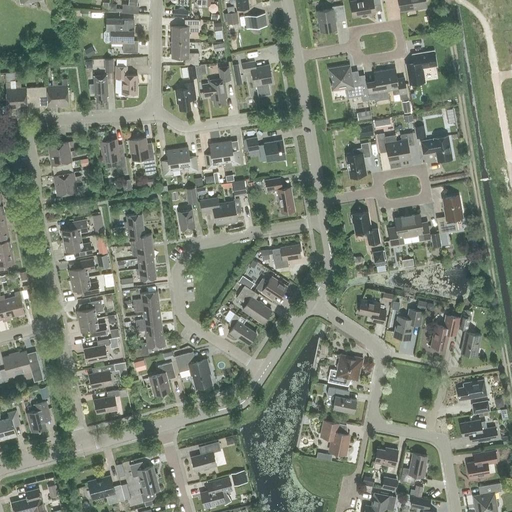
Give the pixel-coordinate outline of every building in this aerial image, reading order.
[(136,5),(136,0),(129,0),(129,5),(123,4),(122,12),(138,14),(138,5),(136,5)] [(235,0),(237,10),(249,8),(247,0),(235,0)] [(373,5),(381,4),(379,0),(357,0),(350,1),(353,17),(375,13),(373,5)] [(398,0),(401,11),(415,9),(415,10),(422,9),(422,7),(423,7),(422,0),(398,0)] [(345,20),(343,5),(332,7),(332,9),(317,11),(321,31),(335,29),(334,22),(345,20)] [(187,10),(174,9),(173,17),(187,18),(187,10)] [(237,12),(224,13),(225,21),(227,21),(227,24),(238,22),(237,12)] [(265,13),(245,16),(246,29),(267,26),(265,13)] [(106,19),(106,30),(104,32),(104,40),(105,43),(122,43),(122,53),(137,53),(138,41),(134,41),(134,30),(132,30),(132,27),(134,27),(134,19),(106,19)] [(172,26),(171,42),(188,42),(188,32),(198,32),(199,20),(185,20),(185,27),(172,26)] [(188,53),(188,42),(171,42),(171,58),(184,58),(184,65),(198,65),(198,53),(188,53)] [(223,43),(213,45),(214,51),(224,49),(223,43)] [(88,58),(95,54),(91,46),(84,50),(88,58)] [(421,68),(436,66),(434,51),(412,54),(414,67),(406,68),(409,84),(423,82),(421,68)] [(105,71),(113,71),(112,59),(104,59),(105,71)] [(270,94),(269,85),(272,84),(269,65),(255,67),(254,61),(241,63),(243,72),(251,71),(254,86),(256,86),(258,97),(270,94)] [(232,65),(235,77),(241,76),(238,64),(232,65)] [(187,66),(189,79),(197,78),(195,65),(187,66)] [(137,94),(137,75),(126,75),(126,67),(116,66),(115,78),(122,79),(122,94),(137,94)] [(346,98),(362,96),(363,101),(369,100),(365,81),(352,83),(349,66),(329,69),(332,89),(344,87),(346,98)] [(224,80),(230,80),(228,67),(219,68),(220,79),(208,81),(208,83),(202,84),(204,98),(210,97),(211,100),(213,100),(214,105),(225,103),(225,98),(226,98),(224,80)] [(395,69),(384,71),(388,89),(392,89),(393,95),(399,94),(400,100),(407,99),(404,76),(397,78),(395,69)] [(389,98),(389,96),(388,89),(384,71),(373,73),(375,80),(367,81),(370,99),(374,98),(375,101),(389,98)] [(5,82),(10,82),(10,80),(15,80),(15,77),(15,72),(5,72),(5,82)] [(94,76),(94,84),(89,84),(89,94),(94,93),(95,97),(96,97),(96,101),(106,100),(106,96),(108,96),(106,75),(94,76)] [(47,86),(48,106),(48,107),(59,106),(58,85),(57,79),(52,79),(52,85),(47,86)] [(62,79),(62,85),(58,85),(59,106),(69,106),(67,85),(67,79),(62,79)] [(15,82),(15,88),(17,109),(27,108),(27,107),(26,88),(26,87),(21,87),(20,81),(15,82)] [(17,109),(15,88),(11,88),(11,82),(10,82),(5,82),(6,88),(7,109),(17,109)] [(189,98),(195,97),(193,82),(182,84),(183,89),(175,90),(176,102),(178,103),(179,110),(191,108),(189,98)] [(47,86),(36,87),(38,107),(48,106),(47,86)] [(36,87),(26,88),(27,107),(38,107),(36,87)] [(370,110),(356,113),(358,120),(372,118),(370,110)] [(414,126),(416,138),(426,137),(424,125),(414,126)] [(396,142),(400,160),(410,158),(408,146),(414,145),(412,132),(400,135),(401,141),(396,142)] [(389,162),(400,160),(396,142),(395,134),(384,136),(384,133),(377,134),(380,153),(387,152),(389,162)] [(437,162),(452,159),(448,135),(433,138),(433,139),(430,140),(430,139),(420,141),(423,154),(435,152),(437,162)] [(257,137),(244,139),(246,150),(248,150),(248,151),(259,149),(257,137)] [(145,174),(156,172),(152,148),(146,149),(144,138),(130,140),(133,159),(143,157),(145,174)] [(49,155),(70,151),(69,147),(75,146),(74,140),(68,142),(68,141),(47,145),(49,155)] [(120,174),(127,173),(122,144),(116,145),(115,140),(101,142),(104,160),(105,169),(119,167),(120,174)] [(276,161),(285,159),(282,140),(264,143),(267,161),(276,160),(276,161)] [(231,141),(220,142),(223,162),(231,161),(232,166),(240,164),(238,150),(232,151),(231,141)] [(223,162),(220,142),(209,144),(210,154),(204,155),(207,169),(216,168),(215,164),(223,162)] [(363,157),(370,156),(368,142),(360,143),(361,148),(352,149),(353,155),(346,156),(347,162),(346,162),(347,168),(348,168),(350,177),(352,176),(352,177),(357,176),(357,175),(366,174),(363,157)] [(188,147),(177,149),(180,169),(188,168),(189,172),(197,171),(195,156),(189,157),(188,147)] [(180,169),(177,149),(166,150),(167,160),(161,161),(164,176),(173,174),(172,170),(180,169)] [(76,150),(70,151),(49,155),(51,165),(52,165),(71,162),(72,162),(71,156),(77,155),(76,150)] [(54,175),(73,172),(71,162),(52,165),(54,175)] [(74,171),(73,172),(54,175),(53,175),(55,186),(76,182),(82,181),(81,175),(75,177),(74,171)] [(205,177),(206,183),(215,182),(214,175),(205,177)] [(194,178),(195,185),(203,184),(202,177),(194,178)] [(267,191),(277,190),(281,213),(294,210),(290,187),(282,188),(280,177),(265,180),(267,191)] [(123,179),(125,188),(132,187),(131,178),(123,179)] [(244,179),(232,181),(234,196),(246,194),(244,179)] [(76,186),(76,182),(55,186),(57,195),(78,192),(77,191),(83,190),(82,185),(76,186)] [(186,188),(188,203),(197,202),(195,187),(186,188)] [(456,218),(462,217),(458,196),(443,198),(445,211),(444,211),(445,218),(437,220),(439,234),(458,230),(456,218)] [(226,222),(223,203),(219,204),(218,198),(199,201),(201,212),(213,210),(215,224),(226,222)] [(234,202),(223,203),(226,222),(237,220),(236,212),(241,211),(239,198),(233,199),(234,202)] [(181,230),(195,227),(192,210),(178,212),(181,230)] [(368,244),(380,242),(377,228),(371,229),(368,212),(352,215),(352,218),(351,218),(352,222),(353,222),(355,234),(366,232),(368,244)] [(94,214),(95,223),(102,222),(100,213),(94,214)] [(124,222),(124,225),(143,222),(142,213),(126,215),(127,222),(124,222)] [(420,214),(407,216),(410,235),(417,234),(418,241),(430,239),(428,226),(422,227),(420,214)] [(410,235),(407,216),(394,218),(396,231),(388,232),(391,246),(404,244),(403,236),(410,235)] [(63,241),(81,238),(80,232),(87,230),(85,220),(67,223),(68,229),(61,230),(63,241)] [(143,222),(124,225),(125,227),(127,227),(129,237),(135,236),(151,234),(144,235),(143,222)] [(0,242),(10,240),(8,228),(0,229),(0,242)] [(438,232),(430,233),(433,247),(441,245),(438,232)] [(130,241),(131,249),(153,246),(151,234),(135,236),(135,241),(130,241)] [(73,251),(74,257),(92,253),(90,242),(82,244),(81,238),(63,241),(65,252),(73,251)] [(0,253),(12,251),(10,240),(0,242),(0,253)] [(287,260),(301,257),(299,245),(280,248),(272,249),(275,268),(288,266),(287,260)] [(153,246),(131,249),(132,256),(137,255),(137,259),(153,257),(154,257),(153,246)] [(261,250),(262,260),(269,259),(268,249),(261,250)] [(372,252),(374,262),(385,260),(382,250),(372,252)] [(12,251),(0,253),(0,266),(14,264),(12,251)] [(101,265),(109,264),(107,252),(100,253),(101,265)] [(154,267),(153,257),(137,259),(139,269),(154,267)] [(69,269),(71,280),(89,277),(87,271),(95,269),(93,259),(81,261),(82,267),(69,269)] [(154,267),(139,269),(136,269),(137,274),(139,274),(140,281),(156,279),(154,267)] [(27,270),(20,270),(21,278),(28,278),(27,270)] [(249,280),(242,275),(239,281),(245,285),(249,280)] [(90,283),(89,277),(71,280),(73,291),(81,290),(82,296),(99,292),(97,281),(90,283)] [(271,277),(268,281),(262,278),(256,287),(262,291),(261,292),(271,299),(275,294),(280,297),(287,287),(271,277)] [(133,286),(133,278),(121,279),(122,287),(133,286)] [(263,323),(271,310),(255,300),(258,295),(244,285),(236,297),(246,304),(242,309),(263,323)] [(10,297),(15,316),(25,313),(20,295),(19,291),(14,293),(15,296),(10,297)] [(133,300),(134,306),(159,303),(157,291),(141,293),(141,299),(133,300)] [(393,295),(383,293),(382,299),(391,301),(393,295)] [(0,296),(6,321),(10,320),(9,317),(15,316),(10,297),(5,299),(4,295),(0,296)] [(77,311),(79,321),(97,318),(95,312),(103,311),(101,300),(89,302),(90,308),(77,311)] [(358,313),(373,316),(372,321),(383,323),(386,311),(378,309),(380,303),(361,300),(358,313)] [(418,300),(417,308),(425,309),(426,302),(418,300)] [(160,313),(159,303),(134,306),(134,311),(143,310),(143,315),(160,313)] [(427,303),(426,309),(433,311),(434,304),(427,303)] [(419,325),(422,312),(409,309),(407,319),(398,317),(394,336),(409,339),(412,324),(419,325)] [(462,309),(458,328),(467,330),(471,311),(462,309)] [(135,320),(136,326),(161,323),(160,313),(143,315),(144,319),(135,320)] [(251,340),(256,333),(237,321),(240,317),(234,313),(227,324),(232,328),(229,332),(242,341),(242,340),(250,345),(252,340),(251,340)] [(456,335),(458,323),(459,317),(446,314),(443,326),(435,325),(431,346),(445,349),(448,334),(456,335)] [(97,318),(79,321),(81,332),(94,330),(95,336),(107,334),(105,323),(98,324),(97,318)] [(145,331),(146,335),(162,333),(161,323),(136,326),(137,332),(145,331)] [(164,332),(162,333),(146,335),(147,342),(141,343),(142,348),(136,349),(137,356),(148,354),(147,348),(165,346),(164,332)] [(476,356),(481,335),(465,332),(461,353),(476,356)] [(105,345),(110,344),(108,338),(97,341),(98,347),(84,349),(86,362),(107,358),(105,345)] [(26,351),(14,354),(19,374),(31,371),(34,382),(43,379),(36,351),(27,353),(26,351)] [(195,388),(212,384),(208,370),(209,369),(206,359),(196,362),(193,351),(174,356),(179,372),(189,369),(191,376),(192,375),(195,388)] [(19,374),(14,354),(2,357),(5,369),(0,370),(0,371),(3,382),(9,380),(8,377),(19,374)] [(361,367),(363,358),(354,357),(340,354),(337,370),(330,369),(327,382),(341,385),(342,377),(357,380),(360,366),(361,367)] [(136,370),(146,368),(145,359),(134,360),(136,370)] [(113,364),(115,370),(126,368),(125,362),(113,364)] [(148,377),(153,395),(171,390),(168,379),(176,377),(171,362),(157,366),(159,374),(148,377)] [(110,371),(115,370),(113,364),(101,366),(103,372),(89,375),(91,387),(112,383),(110,371)] [(459,400),(486,396),(484,380),(463,383),(464,387),(457,388),(459,400)] [(347,391),(335,388),(328,387),(327,394),(335,396),(333,408),(354,413),(356,400),(346,398),(347,391)] [(114,396),(119,395),(118,389),(106,392),(108,398),(94,400),(96,413),(117,409),(114,396)] [(488,400),(471,403),(473,414),(490,411),(488,400)] [(51,418),(49,413),(46,401),(33,404),(35,411),(26,413),(31,432),(46,428),(44,420),(51,418)] [(9,418),(1,420),(6,439),(17,436),(14,427),(20,425),(16,411),(7,413),(9,418)] [(463,437),(469,436),(471,443),(498,439),(495,426),(486,428),(485,421),(480,422),(480,420),(460,424),(463,437)] [(345,455),(349,435),(337,432),(338,424),(324,421),(320,437),(332,439),(329,451),(345,455)] [(502,437),(503,444),(510,443),(509,435),(502,437)] [(212,452),(220,450),(218,442),(204,445),(206,453),(191,457),(195,471),(216,465),(212,452)] [(394,466),(398,450),(391,448),(390,451),(377,448),(374,462),(394,466)] [(473,454),(474,462),(467,463),(469,478),(489,474),(487,464),(497,462),(495,450),(473,454)] [(331,460),(332,454),(318,451),(316,456),(331,460)] [(403,467),(401,474),(400,482),(414,485),(416,475),(423,477),(425,468),(424,468),(427,456),(413,453),(409,468),(403,467)] [(138,476),(143,493),(141,493),(143,502),(153,499),(154,496),(153,491),(159,489),(153,466),(144,468),(142,462),(129,465),(133,477),(138,476)] [(247,482),(244,470),(239,471),(242,483),(247,482)] [(93,499),(106,496),(109,504),(124,500),(120,485),(113,487),(110,476),(102,478),(103,480),(97,481),(95,480),(88,482),(93,499)] [(397,479),(384,476),(381,488),(395,491),(397,479)] [(204,507),(224,502),(225,504),(231,500),(226,491),(232,490),(228,477),(206,483),(208,491),(201,493),(204,507)] [(497,511),(497,507),(498,505),(498,502),(497,500),(495,499),(494,492),(501,491),(500,483),(478,487),(479,495),(472,496),(475,511),(497,511)] [(48,486),(50,497),(58,495),(55,485),(48,486)] [(423,487),(416,485),(414,495),(420,496),(423,487)] [(11,503),(13,511),(30,511),(33,511),(44,511),(39,488),(25,492),(27,498),(11,503)] [(386,509),(389,496),(374,493),(371,506),(365,505),(363,511),(386,511),(387,509),(386,509)] [(412,496),(410,506),(428,510),(431,500),(412,496)]
